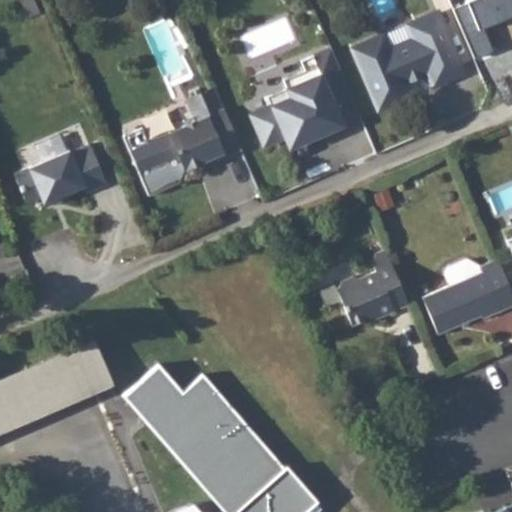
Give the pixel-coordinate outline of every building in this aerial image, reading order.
[(511,0),(459,0),(449,4),(472,63),(495,54),(484,26),(511,14),(511,0)] [(384,38),(354,51),(379,110),(409,98),(403,84),(429,74),(435,87),(465,75),(439,15),(409,28),(415,41),(390,52),(384,38)] [(343,127),(361,119),(333,53),(332,51),(302,64),(306,73),(284,83),(288,91),(269,100),(272,108),(251,118),(265,149),(286,140),(304,132),(308,143),(343,128),(343,127)] [(243,152),(217,90),(189,102),(197,123),(156,140),(166,163),(181,158),(186,171),(213,159),(215,164),(243,152)] [(70,151),(15,174),(27,204),(41,198),(44,203),(59,197),(61,201),(85,190),(86,192),(107,183),(90,145),(71,153),(70,151)] [(511,224),(501,229),(511,256),(511,224)] [(377,274),(357,282),(352,280),(341,285),(339,290),(335,291),(351,329),(376,317),(378,321),(408,308),(391,268),(385,255),(377,259),(373,266),(377,274)] [(511,310),(511,297),(497,262),(479,270),(466,264),(448,271),(446,277),(451,289),(422,301),(438,338),(481,320),(483,323),(511,310)] [(124,325),(93,340),(111,384),(121,396),(158,364),(124,325)] [(0,432),(111,384),(93,340),(0,378),(0,432)] [(158,364),(121,396),(217,506),(257,474),(158,364)] [(147,456),(109,490),(128,511),(159,511),(180,493),(147,456)] [(232,511),(309,511),(321,503),(286,466),(232,511)]
